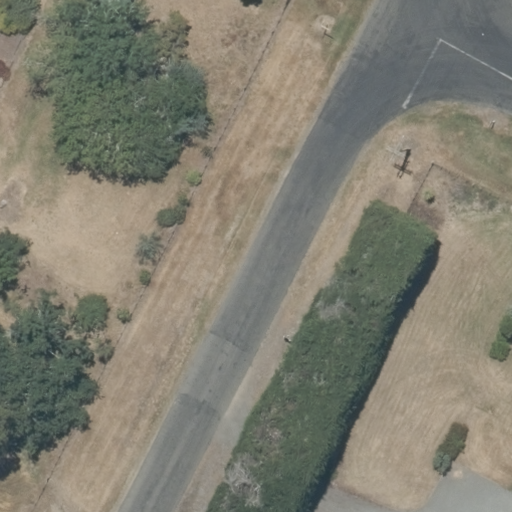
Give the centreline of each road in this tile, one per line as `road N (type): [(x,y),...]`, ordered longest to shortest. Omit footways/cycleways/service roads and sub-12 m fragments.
road 1 (residential): [(144,511),(398,19)]
road 2 (unclassified): [(398,19),(511,79)]
